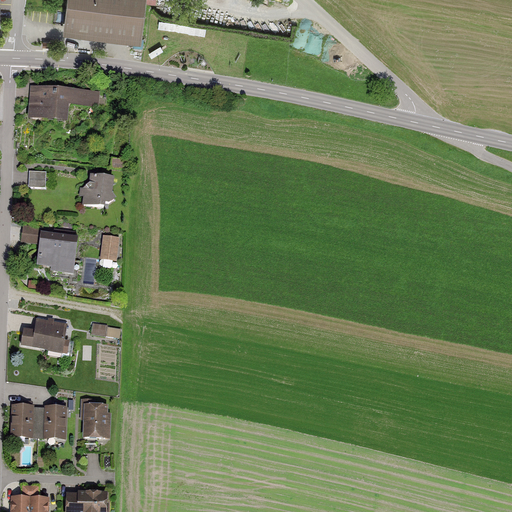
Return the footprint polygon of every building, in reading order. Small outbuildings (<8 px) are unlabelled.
[(68,0),(66,26),(140,34),(144,0),(68,0)] [(101,93),(32,89),(30,121),(70,124),(71,107),(100,109),(101,93)] [(48,175),(31,174),(30,189),(47,190),(48,175)] [(113,206),(115,181),(92,179),(92,191),(83,191),(82,207),(107,209),(107,205),(113,206)] [(79,239),(43,235),(44,230),(26,228),(24,245),(42,247),(39,268),(52,270),(52,274),(75,277),(79,239)] [(118,264),(120,240),(104,238),(102,262),(118,264)] [(25,331),(22,348),(69,355),(71,342),(66,341),(69,326),(38,321),(36,333),(25,331)] [(108,328),(93,326),(91,339),(106,341),(107,340),(120,342),(122,332),(108,330),(108,328)] [(111,407),(85,406),(84,439),(110,440),(111,407)] [(35,440),(36,407),(13,407),(12,439),(35,440)] [(67,442),(68,409),(45,409),(44,442),(67,442)] [(12,511),(30,511),(32,488),(23,488),(23,500),(13,499),(12,511)] [(32,488),(30,511),(50,511),(50,500),(39,500),(40,488),(32,488)] [(68,493),(66,511),(110,511),(111,494),(68,493)]
